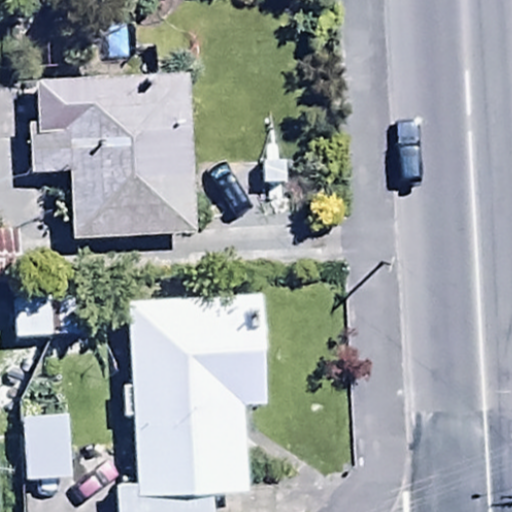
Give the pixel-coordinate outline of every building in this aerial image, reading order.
[(182,87),(27,94),(29,136),(21,137),(24,186),(64,185),(67,251),(188,246),(182,87)] [(16,244),(0,244),(0,296),(16,296),(16,244)] [(253,308),(121,314),(121,424),(128,424),(131,495),(113,495),(113,511),(208,511),(208,510),(241,509),(237,420),(257,419),(253,308)] [(0,347),(61,348),(61,310),(13,310),(13,317),(0,317),(0,347)] [(7,363),(0,373),(0,424),(9,430),(39,385),(7,363)] [(65,427),(20,429),(21,491),(66,490),(65,427)]
